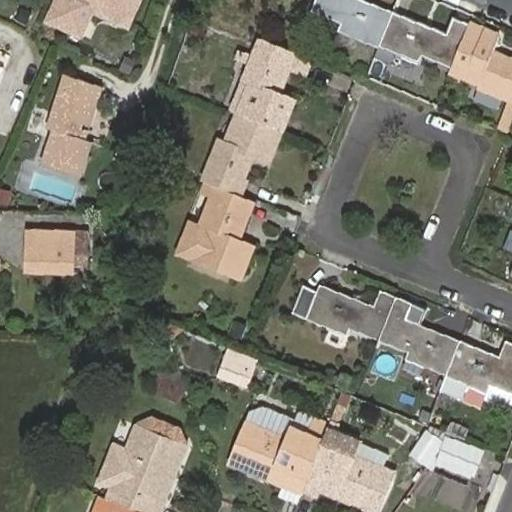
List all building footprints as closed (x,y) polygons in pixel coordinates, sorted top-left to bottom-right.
[(128,25),(139,0),(69,0),(67,4),(58,0),(50,20),(81,34),(93,9),(128,25)] [(339,32),(379,47),(394,12),(364,0),(316,0),(312,12),(342,24),(339,32)] [(454,67),(470,25),(454,18),(447,34),(394,12),(379,47),(419,62),(423,54),(454,67)] [(500,35),(471,23),(470,25),(454,67),(483,79),(480,86),(511,99),(511,58),(493,51),(500,35)] [(251,83),(238,115),(283,132),(296,101),(280,95),(296,55),(261,41),(244,80),(251,83)] [(92,143),(84,140),(101,89),(66,77),(50,127),(56,129),(45,163),(81,175),(92,143)] [(508,132),(511,122),(511,103),(508,102),(497,128),(508,132)] [(220,141),(204,181),(207,182),(242,196),(248,181),(245,179),(254,155),(270,161),(283,132),(238,115),(226,143),(220,141)] [(240,241),(255,201),(242,196),(207,182),(203,192),(213,196),(200,227),(190,223),(179,252),(242,279),(255,247),(240,241)] [(28,262),(58,263),(59,232),(29,231),(28,262)] [(350,327),(380,339),(398,297),(382,290),(375,306),(321,285),(318,290),(305,285),(293,313),(347,334),(350,327)] [(448,374),(461,340),(407,318),(413,303),(398,297),(380,339),(410,351),(407,358),(448,374)] [(165,321),(168,330),(170,337),(183,328),(165,321)] [(267,329),(260,326),(257,335),(264,338),(267,329)] [(461,340),(448,374),(442,390),(463,400),(468,385),(488,391),(490,385),(511,392),(511,342),(507,340),(501,355),(461,340)] [(255,362),(231,352),(223,375),(246,384),(255,362)] [(289,486),(303,492),(304,489),(330,428),(316,423),(311,434),(293,426),(296,418),(264,405),(256,426),(246,422),(230,462),(259,474),(262,466),(292,478),(289,486)] [(451,421),(447,432),(452,433),(466,439),(470,429),(451,421)] [(319,489),(378,511),(381,511),(397,473),(384,468),(390,454),(337,432),(340,425),(332,422),(330,428),(304,489),(317,494),(319,489)] [(109,499),(141,511),(160,511),(163,504),(156,502),(168,472),(175,475),(186,445),(138,427),(127,451),(116,446),(102,481),(114,486),(109,499)] [(431,433),(412,459),(427,469),(445,443),(431,433)] [(473,475),(483,449),(451,436),(441,463),(473,475)] [(141,511),(109,499),(101,496),(94,511),(141,511)]
